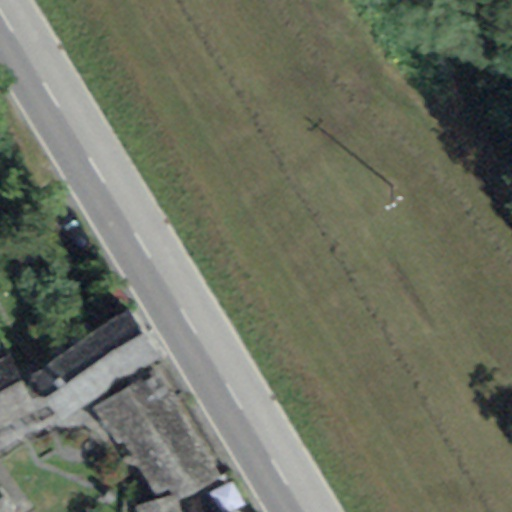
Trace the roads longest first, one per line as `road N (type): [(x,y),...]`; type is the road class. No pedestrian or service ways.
road 1 (secondary): [(303,511),(0,11)]
road 2 (unknown): [(0,486),(67,445),(107,441),(138,458),(165,490)]
